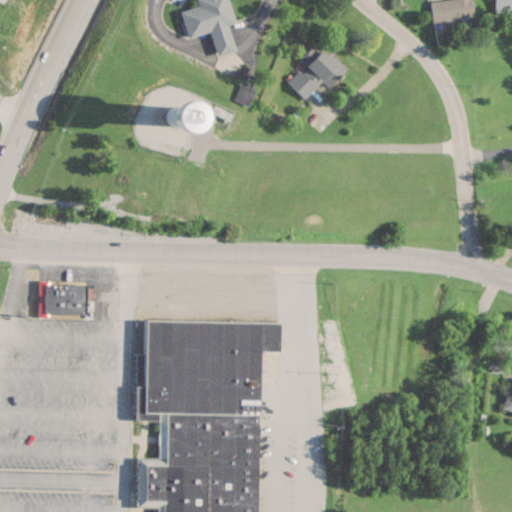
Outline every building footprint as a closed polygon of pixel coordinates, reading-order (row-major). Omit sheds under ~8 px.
[(177,11),(185,37),(207,31),(214,56),(231,51),(224,25),(231,23),(225,0),(193,0),(195,6),(177,11)] [(469,0),(442,0),(429,1),(431,25),(472,21),(469,0)] [(511,12),(511,0),(492,0),(492,12),(511,12)] [(303,65),(285,83),(302,99),(320,80),(327,87),(343,70),(318,46),(301,63),(303,65)] [(140,162),(136,176),(139,177),(137,182),(135,181),(133,187),(129,186),(124,205),(143,210),(145,203),(149,204),(158,173),(147,170),(148,165),(140,162)] [(92,317),(93,283),(37,281),(36,315),(92,317)] [(253,511),(253,352),(275,351),(275,319),(137,320),(137,418),(155,418),(155,457),(133,457),(134,507),(151,507),(151,511),(253,511)] [(511,391),(506,390),(501,407),(511,410),(511,391)]
